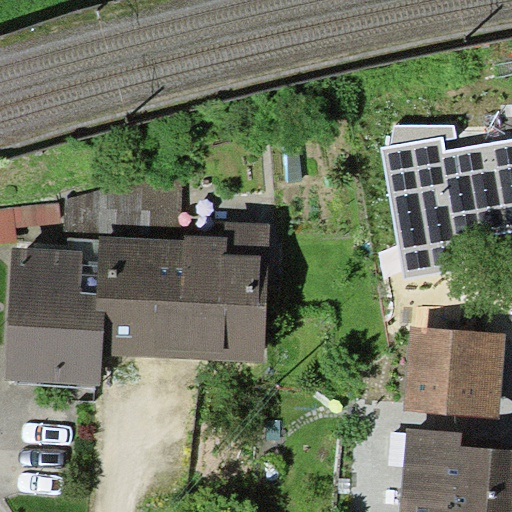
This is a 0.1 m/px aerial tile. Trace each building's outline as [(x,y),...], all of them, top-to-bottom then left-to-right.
[(395,124),(393,145),(442,137),(443,139),(456,138),(454,125),(395,124)] [(393,145),(381,147),(405,278),(467,267),(462,240),(511,231),(511,140),(445,152),(443,139),(442,137),(393,145)] [(122,182),(118,236),(181,240),(182,169),(122,182)] [(122,182),(66,197),(64,237),(68,238),(101,240),(101,235),(118,236),(122,182)] [(0,243),(60,239),(59,203),(0,208),(0,243)] [(118,236),(101,235),(101,240),(96,310),(106,311),(104,354),(264,363),(272,222),(217,219),(216,236),(186,234),(185,240),(181,240),(118,236)] [(67,249),(12,246),(4,380),(102,386),(104,354),(106,311),(96,310),(101,240),(68,238),(67,249)] [(506,334),(411,326),(404,412),(498,420),(506,334)] [(405,428),(399,511),(511,511),(511,448),(496,447),(462,445),(463,432),(405,428)]
